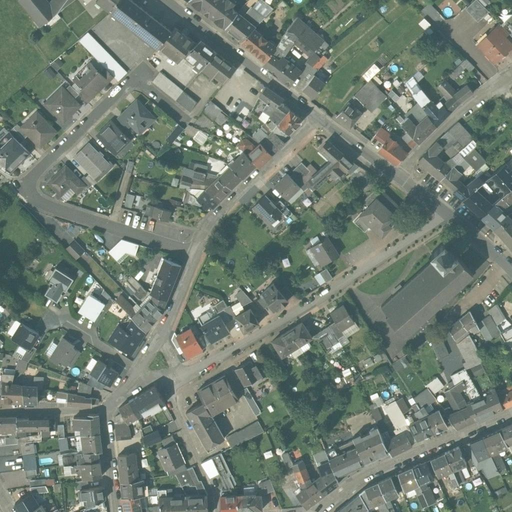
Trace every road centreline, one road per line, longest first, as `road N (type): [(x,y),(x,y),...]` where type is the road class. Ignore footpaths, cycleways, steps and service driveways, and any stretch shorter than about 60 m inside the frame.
road 1 (residential): [(195,253),(41,205),(29,193),(41,167),(135,79)]
road 2 (residential): [(453,213),(271,329),(178,374)]
road 3 (residential): [(319,511),(373,477),(511,416)]
road 4 (residential): [(321,120),(164,0)]
road 5 (residential): [(195,253),(218,213),(321,120)]
road 6 (residential): [(398,174),(511,73)]
road 7 (residential): [(178,374),(171,403),(211,511)]
